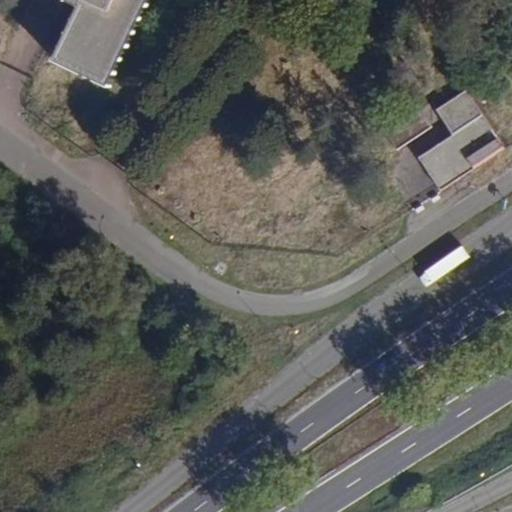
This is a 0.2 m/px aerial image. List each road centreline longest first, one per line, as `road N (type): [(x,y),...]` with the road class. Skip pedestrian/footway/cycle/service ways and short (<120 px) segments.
road 1 (residential): [(511,183),(343,288),(291,304),(245,305),(203,286),(0,141)]
road 2 (primary): [(511,227),(135,511)]
road 3 (primary): [(511,291),(196,511)]
road 4 (primary): [(309,511),(511,382)]
